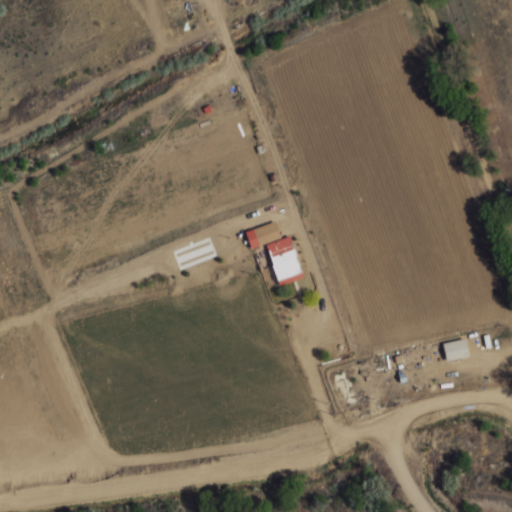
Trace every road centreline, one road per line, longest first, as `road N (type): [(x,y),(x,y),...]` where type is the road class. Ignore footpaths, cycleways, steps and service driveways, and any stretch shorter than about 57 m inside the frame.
road 1 (tertiary): [(0,502),(298,455),(419,410)]
road 2 (residential): [(419,410),(396,434),(395,453),(427,511)]
